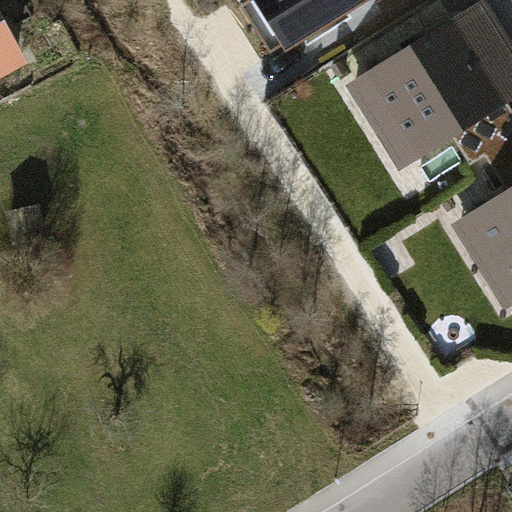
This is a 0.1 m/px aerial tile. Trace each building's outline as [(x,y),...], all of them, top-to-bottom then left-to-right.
[(253,0),(286,53),(359,9),(373,0),(253,0)] [(511,42),(487,2),(350,87),(404,172),(455,139),(511,104),(511,103),(511,42)] [(0,81),(27,67),(0,16),(0,81)] [(509,191),(511,189),(511,105),(511,104),(455,139),(472,166),(486,156),(509,191)] [(511,189),(509,191),(456,225),(510,310),(511,308),(511,189)] [(37,209),(12,213),(17,239),(42,235),(37,209)]
